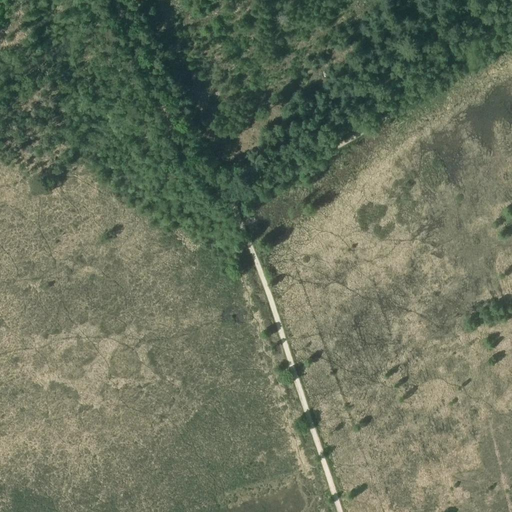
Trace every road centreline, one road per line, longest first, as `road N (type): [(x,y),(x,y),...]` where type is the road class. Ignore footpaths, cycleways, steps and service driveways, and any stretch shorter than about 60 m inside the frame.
road 1 (track): [(338,511),(227,196)]
road 2 (track): [(511,41),(263,186),(227,196)]
road 3 (track): [(227,196),(201,173),(111,0)]
